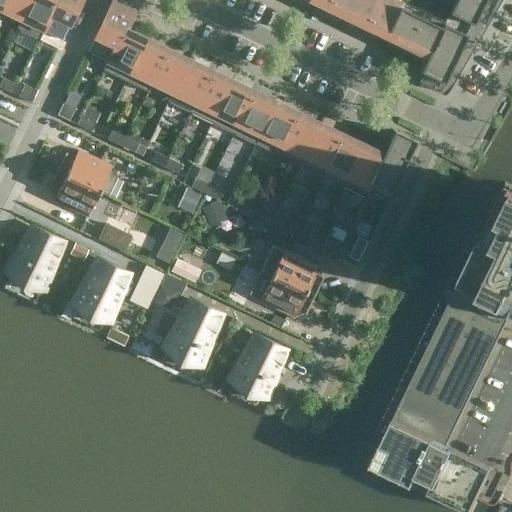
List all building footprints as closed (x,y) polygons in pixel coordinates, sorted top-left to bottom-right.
[(17,28),(31,0),(5,0),(0,11),(0,14),(2,10),(20,19),(16,28),(17,28)] [(56,0),(31,0),(17,28),(38,38),(56,0)] [(56,0),(38,38),(39,39),(43,30),(61,39),(80,0),(56,0)] [(123,29),(124,30),(135,7),(119,0),(112,0),(87,52),(106,61),(102,70),(103,70),(123,29)] [(310,0),(327,8),(330,0),(310,0)] [(346,18),(354,0),(330,0),(327,8),(346,18)] [(366,27),(379,0),(354,0),(346,18),(366,27)] [(401,4),(400,4),(392,0),(379,0),(366,27),(386,37),(401,4)] [(444,24),(445,21),(402,0),(400,4),(401,4),(386,37),(426,57),(428,57),(434,43),(444,24)] [(454,0),(448,13),(472,25),(474,20),(483,24),(495,0),(454,0)] [(466,35),(444,24),(434,43),(428,57),(426,57),(415,81),(438,92),(466,35)] [(125,81),(145,40),(124,30),(123,29),(103,70),(125,81)] [(146,91),(166,50),(145,40),(125,81),(146,91)] [(168,102),(188,61),(166,50),(146,91),(147,92),(152,83),(171,93),(167,101),(168,102)] [(190,112),(209,71),(188,61),(168,102),(190,112)] [(211,123),(231,82),(209,71),(190,112),(211,123)] [(2,77),(0,81),(0,87),(11,93),(16,84),(2,77)] [(233,133),(253,92),(231,82),(211,123),(233,133)] [(24,84),(19,96),(31,102),(37,90),(24,84)] [(255,144),(275,103),(253,92),(233,133),(255,144)] [(74,109),(62,103),(57,114),(68,121),(74,109)] [(277,154),(297,114),(275,103),(255,144),(256,144),(260,136),(280,145),(276,154),(277,154)] [(298,165),(318,124),(297,114),(277,154),(298,165)] [(81,116),(77,125),(90,131),(95,122),(81,116)] [(320,175),(340,135),(318,124),(298,165),(320,175)] [(120,146),(125,137),(111,130),(107,139),(120,146)] [(415,141),(393,131),(382,155),(383,155),(363,196),(364,197),(368,188),(387,198),(415,141)] [(342,186),(361,145),(340,135),(320,175),(342,186)] [(138,143),(125,137),(120,146),(134,152),(138,143)] [(383,155),(382,155),(361,145),(342,186),(363,196),(383,155)] [(65,152),(56,170),(108,195),(117,177),(107,173),(111,166),(77,150),(74,157),(65,152)] [(163,167),(168,158),(154,151),(150,160),(163,167)] [(181,164),(168,158),(163,167),(177,173),(181,164)] [(108,196),(108,195),(56,170),(48,188),(56,192),(53,199),(87,216),(98,192),(108,196)] [(204,193),(208,184),(195,177),(191,186),(204,193)] [(446,447),(510,314),(507,313),(510,306),(511,306),(511,181),(506,179),(457,280),(385,429),(367,465),(414,488),(429,495),(463,511),(472,511),(478,500),(477,499),(487,478),(477,474),(446,459),(441,456),(446,447)] [(222,191),(208,184),(204,193),(217,199),(222,191)] [(191,214),(201,195),(185,188),(176,207),(191,214)] [(250,209),(255,200),(241,193),(237,202),(250,209)] [(217,200),(201,208),(211,227),(226,219),(217,200)] [(268,206),(255,200),(250,209),(264,215),(268,206)] [(294,230),(298,221),(284,214),(280,223),(294,230)] [(311,227),(298,221),(294,230),(307,236),(311,227)] [(105,223),(97,239),(123,252),(131,236),(105,223)] [(61,242),(32,227),(26,240),(23,238),(7,272),(39,288),(61,242)] [(328,235),(323,244),(337,251),(341,242),(328,235)] [(163,268),(175,246),(164,241),(153,263),(163,268)] [(75,243),(69,254),(83,261),(88,250),(75,243)] [(363,248),(354,244),(348,256),(357,261),(363,248)] [(272,245),(260,269),(314,295),(322,278),(314,273),(317,266),(283,250),(283,251),(272,245)] [(176,258),(170,271),(194,283),(201,270),(176,258)] [(127,273),(98,259),(91,272),(89,270),(73,304),(107,321),(108,318),(106,317),(127,273)] [(164,275),(149,267),(132,299),(148,307),(164,275)] [(260,269),(248,294),(259,299),(293,316),(296,309),(305,313),(314,295),(260,269)] [(187,283),(166,273),(152,302),(170,310),(178,294),(181,296),(187,283)] [(220,314),(190,300),(167,347),(165,346),(164,348),(198,365),(215,332),(212,330),(220,314)] [(273,315),(270,322),(279,327),(283,320),(273,315)] [(110,327),(105,338),(124,346),(129,336),(110,327)] [(284,350),(254,335),(233,379),(231,378),(229,380),(264,397),(280,364),(278,362),(284,350)]
